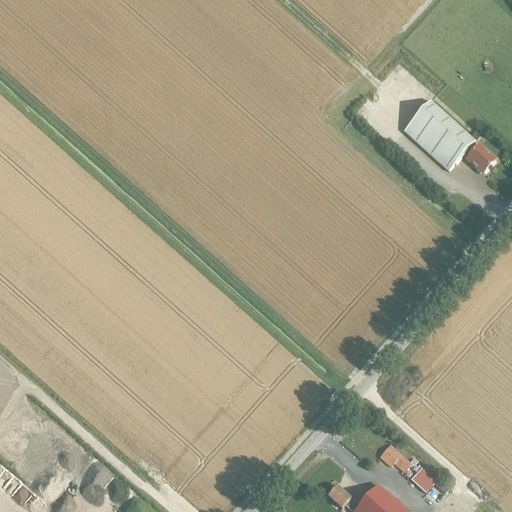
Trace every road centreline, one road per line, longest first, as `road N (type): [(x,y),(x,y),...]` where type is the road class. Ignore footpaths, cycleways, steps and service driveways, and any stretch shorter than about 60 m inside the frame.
road 1 (tertiary): [(250,511),(511,221)]
road 2 (track): [(281,0),(378,85)]
